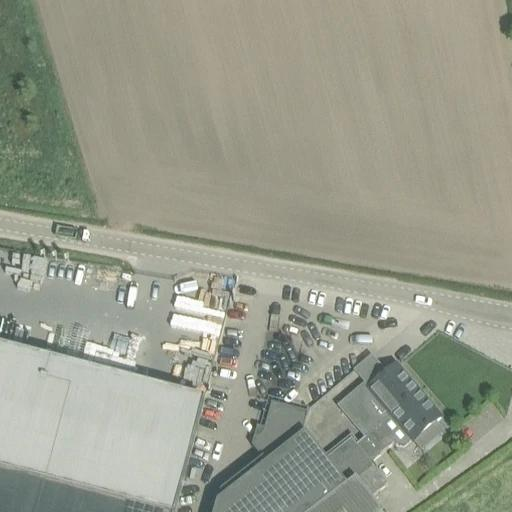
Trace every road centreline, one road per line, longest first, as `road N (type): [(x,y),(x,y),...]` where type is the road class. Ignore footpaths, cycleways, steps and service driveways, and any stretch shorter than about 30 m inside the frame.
road 1 (unclassified): [(0,224),(511,316)]
road 2 (unknown): [(292,276),(206,511)]
